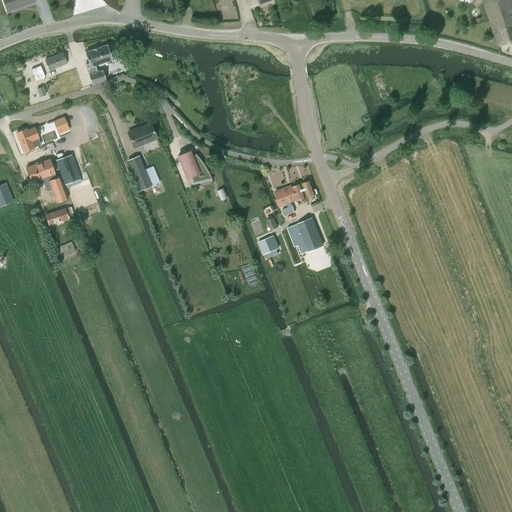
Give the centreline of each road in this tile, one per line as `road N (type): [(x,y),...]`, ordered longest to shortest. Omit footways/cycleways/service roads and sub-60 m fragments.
road 1 (unclassified): [(459,511),(317,159),(296,47)]
road 2 (unclassified): [(0,44),(97,18),(277,38),(296,47)]
road 3 (residential): [(511,62),(402,39),(317,38),(296,47)]
